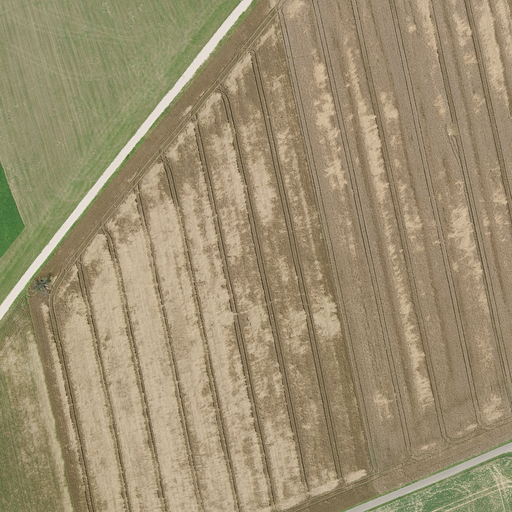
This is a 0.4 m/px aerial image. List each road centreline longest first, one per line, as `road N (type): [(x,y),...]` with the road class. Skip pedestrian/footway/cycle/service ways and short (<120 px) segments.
road 1 (track): [(248,0),(0,314)]
road 2 (track): [(511,448),(353,511)]
